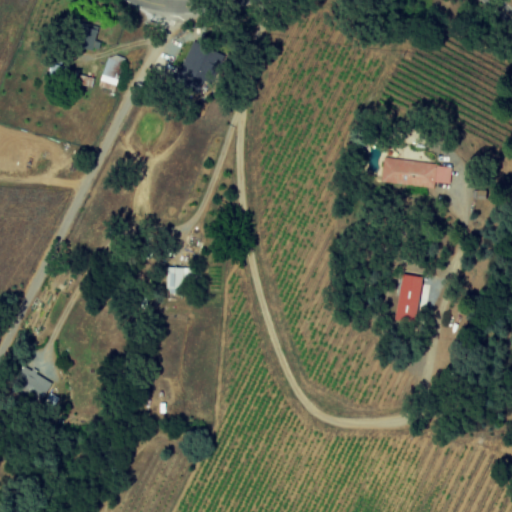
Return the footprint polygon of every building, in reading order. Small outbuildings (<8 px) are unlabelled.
[(79,46),(93,47),(95,29),(81,28),(79,46)] [(172,81),(194,92),(213,52),(191,41),(172,81)] [(122,57),(105,53),(96,85),(113,90),(122,57)] [(426,188),(429,163),(377,156),(373,181),(426,188)] [(164,288),(183,289),(183,282),(191,282),(191,267),(164,267),(164,288)] [(385,320),(406,323),(412,276),(391,273),(385,320)] [(12,393),(42,404),(51,379),(21,368),(12,393)]
